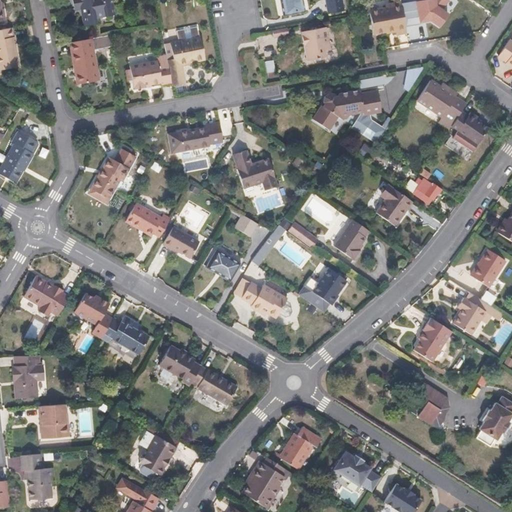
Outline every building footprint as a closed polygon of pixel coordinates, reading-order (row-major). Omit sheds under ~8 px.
[(115,0),(73,0),(75,9),(84,7),(86,7),(86,12),(84,12),(87,25),(99,23),(99,17),(118,14),(115,0)] [(303,0),(282,0),(285,15),(306,11),(303,0)] [(345,0),(328,0),(331,13),(347,10),(345,0)] [(393,12),(372,15),(376,34),(390,32),(389,27),(393,26),(394,28),(397,28),(397,30),(398,34),(408,32),(403,4),(392,6),(393,12)] [(0,64),(1,69),(21,65),(14,26),(0,28),(0,64)] [(301,36),(302,44),(304,54),(305,60),(324,56),(322,49),(330,48),(326,27),(300,32),(301,36)] [(181,37),(182,43),(202,39),(201,33),(202,33),(202,29),(200,28),(180,32),(179,33),(180,37),(181,37)] [(287,35),(286,28),(270,31),(271,38),(287,35)] [(93,37),(74,40),(79,72),(77,72),(78,82),(100,78),(93,37)] [(169,62),(170,63),(173,82),(174,88),(188,85),(185,68),(184,65),(193,63),(193,64),(208,61),(204,39),(202,39),(182,43),(173,45),(176,61),(172,61),(169,62)] [(74,40),(71,41),(77,72),(79,72),(74,40)] [(511,40),(511,41),(501,57),(509,63),(508,64),(511,66),(511,40)] [(159,59),(131,64),(135,87),(137,86),(137,88),(146,86),(146,84),(153,83),(163,81),(163,83),(173,82),(170,63),(160,65),(159,59)] [(421,69),(421,67),(405,70),(402,89),(408,92),(421,69)] [(382,75),(357,79),(358,88),(383,85),(382,75)] [(432,81),(419,101),(443,118),(444,116),(454,123),(462,110),(467,104),(457,97),(459,94),(450,88),(448,91),(441,87),(432,81)] [(324,96),(323,99),(324,104),(323,106),(321,105),(319,107),(336,118),(336,117),(339,119),(343,118),(345,115),(358,112),(359,115),(376,112),(372,91),(355,95),(354,91),(333,95),(333,97),(330,97),(329,96),(324,96)] [(336,118),(319,107),(312,119),(329,129),(336,118)] [(454,123),(452,126),(459,131),(479,144),(489,128),(481,123),(476,120),(478,118),(478,117),(470,111),(468,114),(462,110),(454,123)] [(358,116),(351,127),(374,142),(382,129),(358,116)] [(444,116),(443,118),(440,122),(450,129),(452,126),(454,123),(444,116)] [(192,128),(182,130),(186,150),(214,145),(213,142),(226,140),(223,121),(209,123),(209,125),(200,127),(200,130),(193,131),(192,128)] [(15,142),(18,144),(1,173),(18,183),(25,170),(24,169),(28,162),(30,163),(36,154),(33,153),(40,142),(21,131),(15,142)] [(479,144),(459,131),(454,139),(473,152),(479,144)] [(113,157),(106,169),(109,171),(105,178),(102,176),(94,189),(113,200),(122,183),(125,185),(140,158),(127,150),(120,161),(113,157)] [(240,168),(239,168),(244,185),(256,182),(257,185),(265,183),(267,191),(279,188),(277,179),(278,179),(274,162),(265,164),(264,161),(254,164),(250,150),(236,153),(240,168)] [(432,174),(424,168),(420,174),(428,180),(432,174)] [(431,184),(424,179),(413,194),(424,202),(428,197),(432,200),(440,188),(432,182),(431,184)] [(379,197),(383,200),(374,213),(394,226),(411,202),(388,186),(379,197)] [(94,189),(92,193),(110,204),(113,200),(94,189)] [(163,216),(138,201),(127,220),(140,228),(141,226),(154,234),(155,232),(161,236),(172,217),(165,213),(163,216)] [(511,208),(503,223),(502,222),(493,235),(511,247),(511,246),(511,208)] [(258,223),(243,213),(235,227),(250,236),(258,223)] [(295,221),(289,229),(312,246),(318,237),(295,221)] [(371,232),(355,221),(336,247),(356,261),(362,253),(360,251),(364,245),(368,239),(367,238),(371,232)] [(287,228),(280,223),(274,231),(281,236),(287,228)] [(176,225),(166,241),(192,256),(202,240),(176,225)] [(141,226),(140,228),(153,236),(154,234),(141,226)] [(265,257),(281,236),(274,231),(258,252),(265,257)] [(242,263),(217,248),(206,266),(231,281),(242,263)] [(501,263),(483,251),(466,277),(485,289),(501,263)] [(265,257),(258,252),(253,259),(259,264),(265,257)] [(348,280),(331,268),(320,282),(311,276),(305,285),(332,303),(348,280)] [(254,283),(244,298),(255,305),(253,308),(263,314),(265,311),(278,319),(281,314),(287,304),(290,299),(267,285),(265,290),(254,283)] [(49,294),(32,284),(20,306),(37,315),(34,320),(44,326),(47,321),(53,325),(65,305),(58,301),(60,298),(50,292),(49,294)] [(94,298),(86,293),(75,312),(94,323),(89,331),(103,338),(114,318),(105,313),(111,303),(101,298),(100,301),(94,298)] [(467,295),(463,300),(468,303),(483,313),(490,317),(496,321),(500,316),(467,295)] [(460,311),(456,316),(451,324),(469,336),(479,320),(483,313),(468,303),(463,300),(461,298),(455,308),(458,310),(460,311)] [(293,308),(287,304),(281,314),(288,318),(292,317),(295,312),(293,308)] [(490,317),(483,313),(479,320),(485,325),(490,317)] [(115,317),(114,318),(103,338),(110,343),(113,338),(140,354),(150,337),(140,332),(134,328),(136,323),(125,317),(122,321),(115,317)] [(421,334),(416,341),(409,351),(427,363),(447,333),(426,319),(418,332),(421,334)] [(143,327),(136,323),(134,328),(140,332),(143,327)] [(182,350),(173,344),(162,364),(185,377),(183,380),(191,384),(192,383),(194,380),(202,365),(195,361),(196,358),(190,354),(182,350)] [(16,366),(13,366),(13,381),(16,381),(17,384),(15,385),(16,396),(37,395),(36,379),(44,379),(43,364),(40,364),(40,354),(36,354),(15,355),(16,366)] [(202,365),(194,380),(201,384),(199,387),(228,404),(238,386),(202,365)] [(487,411),(481,421),(475,429),(477,430),(476,431),(491,441),(491,440),(493,441),(497,434),(500,435),(506,425),(504,423),(510,415),(508,414),(511,407),(511,405),(499,397),(494,405),(492,403),(487,411)] [(441,410),(429,402),(418,417),(430,425),(441,410)] [(67,403),(42,405),(43,419),(45,418),(45,423),(41,423),(42,438),(69,436),(68,422),(71,422),(70,412),(68,412),(67,403)] [(487,411),(485,410),(479,419),(481,421),(487,411)] [(285,448),(284,447),(279,455),(278,457),(296,469),(311,445),(314,447),(320,438),(301,426),(296,434),(294,433),(289,440),(290,441),(285,448)] [(476,431),(475,432),(490,442),(491,441),(476,431)] [(475,432),(471,438),(486,448),(490,442),(475,432)] [(180,448),(159,435),(148,454),(144,454),(142,458),(143,462),(142,464),(145,465),(159,473),(163,476),(168,468),(166,467),(171,458),(173,459),(180,448)] [(332,468),(340,474),(339,476),(347,482),(349,479),(357,485),(358,483),(370,490),(379,475),(367,468),(369,465),(361,460),(352,454),(344,449),(332,468)] [(26,469),(29,469),(30,479),(31,499),(52,497),(51,475),(55,475),(55,466),(43,467),(43,452),(22,454),(23,470),(26,469)] [(354,452),(352,454),(361,460),(363,458),(354,452)] [(249,473),(253,475),(249,481),(242,491),(267,507),(281,486),(278,484),(283,475),(279,472),(282,467),(266,456),(263,462),(258,459),(249,473)] [(145,465),(142,470),(143,473),(153,479),(156,478),(159,473),(145,465)] [(124,476),(118,487),(137,498),(144,488),(124,476)] [(9,479),(0,479),(0,505),(11,505),(9,479)] [(403,488),(394,483),(383,500),(401,511),(411,511),(420,499),(412,494),(412,493),(403,487),(403,488)] [(136,501),(135,500),(127,511),(154,511),(155,511),(153,511),(161,498),(144,487),(144,488),(137,498),(136,501)]
